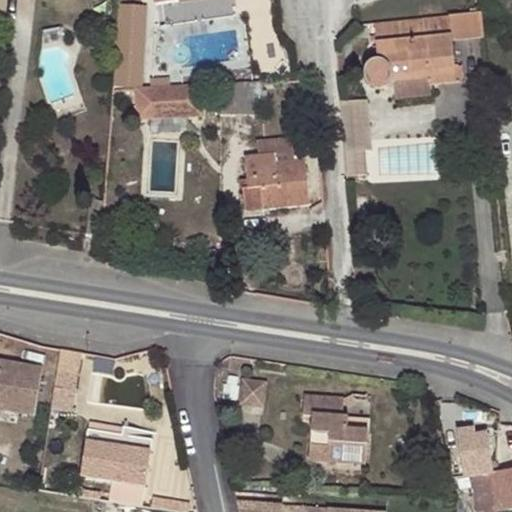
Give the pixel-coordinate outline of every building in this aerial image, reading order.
[(450,36),(376,43),(378,62),(375,62),(372,62),(368,65),(367,68),(366,71),(365,74),(366,77),(367,81),(369,85),(372,86),(375,87),(378,87),(382,87),(384,85),(389,81),(429,78),(430,85),(455,83),(450,36)] [(261,82),(219,84),(220,115),(263,113),(261,82)] [(201,85),(134,89),(136,119),(203,116),(201,85)] [(366,98),(339,100),(343,177),(370,175),(366,98)] [(301,136),(256,141),(258,156),(244,158),(247,189),(241,190),(244,210),(262,207),(263,210),(310,204),(301,136)] [(80,353),(61,350),(57,371),(78,374),(80,353)] [(0,364),(0,396),(22,400),(38,402),(43,372),(0,364)] [(265,384),(244,380),(240,405),(262,408),(265,384)] [(335,395),(295,390),(292,409),(303,411),(297,455),(353,463),(357,429),(335,427),(337,414),(332,414),(335,395)] [(0,396),(0,399),(3,400),(1,412),(36,418),(38,402),(22,400),(0,396)] [(445,461),(450,480),(471,478),(475,511),(501,511),(511,510),(511,470),(499,473),(499,468),(495,462),(490,463),(487,436),(473,437),(472,429),(455,432),(456,434),(459,459),(445,461)] [(152,441),(88,430),(80,477),(145,487),(152,441)] [(456,434),(439,435),(445,461),(459,459),(456,434)] [(162,510),(175,511),(189,511),(190,505),(163,500),(162,510)]
